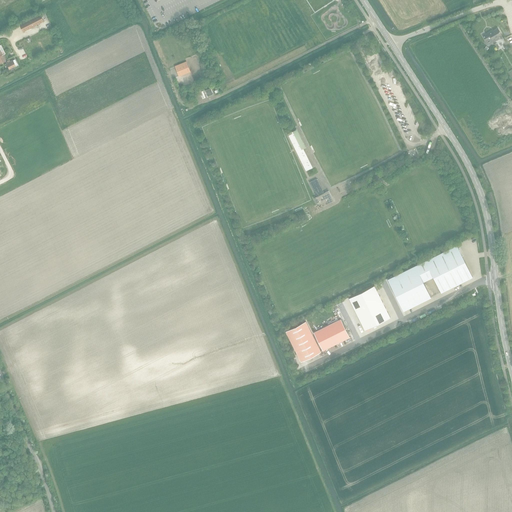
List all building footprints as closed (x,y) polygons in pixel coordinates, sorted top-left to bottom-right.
[(275,1),(268,6),(270,10),(278,5),(275,1)] [(20,25),(24,32),(32,28),(33,28),(35,26),(44,22),(40,14),(20,25)] [(497,37),(502,35),(498,28),(492,31),(483,36),(486,41),(491,38),(492,40),(497,37)] [(297,35),(289,40),(291,43),(299,38),(297,35)] [(12,61),(6,64),(9,69),(15,66),(12,61)] [(186,61),(174,65),(179,76),(190,71),(186,61)] [(287,134),(306,171),(313,167),(303,148),(306,147),(297,129),(287,134)] [(317,179),(310,182),(317,196),(314,198),(317,205),(320,204),(322,207),(334,201),(328,191),(324,193),(317,179)] [(457,244),(415,265),(423,281),(433,277),(441,292),(473,277),(457,244)] [(415,265),(387,279),(403,311),(431,297),(423,281),(415,265)] [(374,285),(349,297),(365,329),(390,317),(374,285)] [(341,318),(313,332),(322,351),(350,336),(341,318)] [(305,320),(286,330),(301,361),(321,351),(305,320)]
